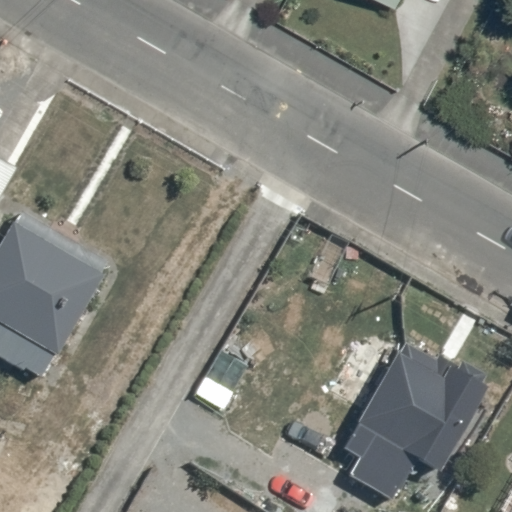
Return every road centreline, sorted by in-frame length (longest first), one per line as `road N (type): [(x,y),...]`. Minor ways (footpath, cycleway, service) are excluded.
road 1 (residential): [(67,0),(511,255)]
road 2 (unknown): [(276,190),(110,511)]
